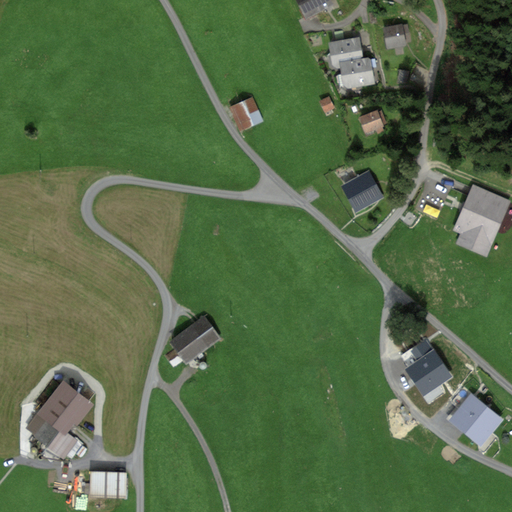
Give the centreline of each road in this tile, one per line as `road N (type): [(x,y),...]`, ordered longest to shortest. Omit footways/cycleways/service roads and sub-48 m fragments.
road 1 (unclassified): [(141,511),(141,430),(167,322),(165,295),(148,268),(94,229),(95,189),(120,181),(265,197),(282,188)]
road 2 (unclassified): [(359,252),(408,191),(421,152),(440,33),(436,0)]
road 3 (unclassified): [(162,0),(241,144),(282,188)]
road 4 (unclassified): [(359,252),(511,388)]
